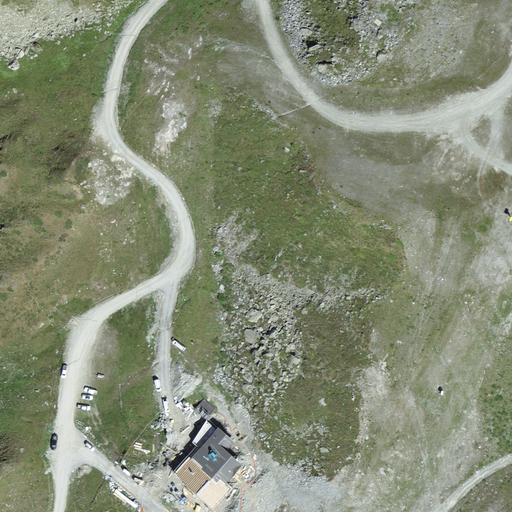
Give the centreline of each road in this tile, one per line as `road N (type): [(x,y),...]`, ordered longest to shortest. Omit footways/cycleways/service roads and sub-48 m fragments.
road 1 (track): [(159,0),(124,47),(109,124),(123,149),(172,194),(187,239),(174,269),(104,310),(84,334),(65,410),(58,511)]
road 2 (track): [(511,75),(495,95),(458,114),(349,121),(303,90),(279,53),(261,0)]
road 3 (track): [(174,269),(165,344),(180,436)]
road 4 (track): [(202,376),(257,471),(247,511)]
